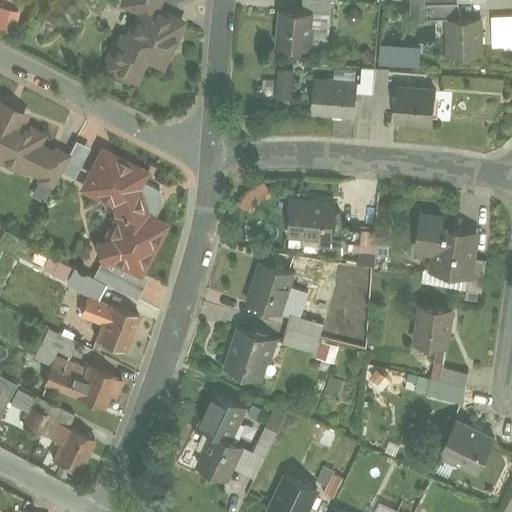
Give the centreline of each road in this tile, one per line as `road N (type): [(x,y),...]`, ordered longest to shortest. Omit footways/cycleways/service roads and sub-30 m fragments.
road 1 (residential): [(99,511),(203,240),(214,154)]
road 2 (residential): [(214,154),(290,152),(511,173)]
road 3 (residential): [(214,154),(159,139),(0,54)]
road 4 (residential): [(214,154),(230,0)]
